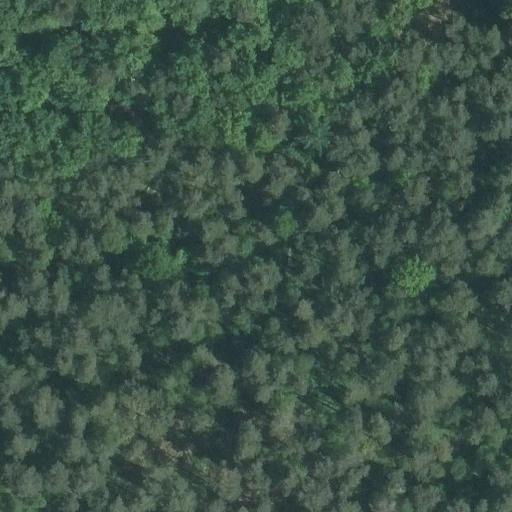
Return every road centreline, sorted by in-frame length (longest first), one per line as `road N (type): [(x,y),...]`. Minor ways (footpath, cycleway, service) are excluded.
road 1 (unknown): [(286,281),(382,0)]
road 2 (unknown): [(511,282),(286,281)]
